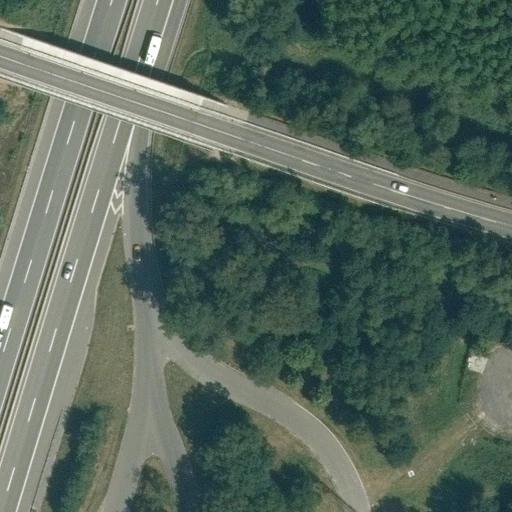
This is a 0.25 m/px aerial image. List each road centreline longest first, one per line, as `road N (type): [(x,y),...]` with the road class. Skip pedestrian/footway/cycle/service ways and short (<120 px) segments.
road 1 (tertiary): [(511,220),(0,54)]
road 2 (motorway): [(2,511),(159,0)]
road 3 (motorway): [(114,0),(0,367)]
road 4 (motorway): [(154,307),(139,211),(168,0)]
